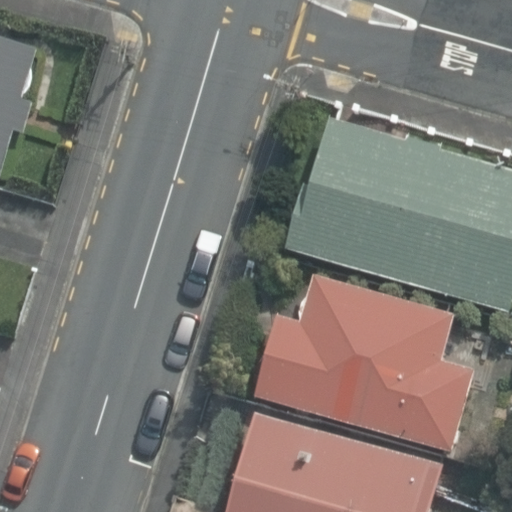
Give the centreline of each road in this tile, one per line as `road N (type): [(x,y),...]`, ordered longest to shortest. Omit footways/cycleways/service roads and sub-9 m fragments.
road 1 (tertiary): [(228,0),(70,511)]
road 2 (residential): [(330,0),(511,50)]
